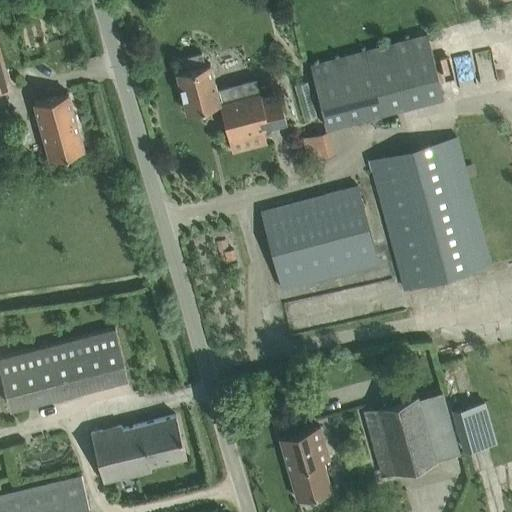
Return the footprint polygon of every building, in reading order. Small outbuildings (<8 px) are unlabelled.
[(445,96),(428,31),(309,64),(327,128),(445,96)] [(228,137),(286,122),(278,92),(261,97),(256,78),(216,89),(209,64),(204,65),(201,51),(181,57),(184,70),(176,72),(185,110),(219,102),(228,137)] [(0,55),(0,89),(9,87),(0,55)] [(68,92),(33,101),(48,157),(83,148),(68,92)] [(457,134),(367,159),(403,288),(492,263),(457,134)] [(312,162),(340,159),(338,136),(310,140),(312,162)] [(373,262),(352,185),(260,210),(281,287),(373,262)] [(127,376),(115,327),(0,356),(0,372),(9,404),(127,376)] [(361,408),(380,472),(431,457),(459,450),(443,390),(415,397),(414,393),(361,408)] [(483,441),(478,422),(490,419),(484,399),(454,408),(464,446),(483,441)] [(121,424),(90,432),(102,480),(150,468),(149,464),(186,455),(175,413),(121,427),(121,424)] [(296,498),(331,487),(323,459),(329,458),(319,425),(279,437),(296,498)] [(0,492),(0,511),(90,511),(81,473),(0,492)]
